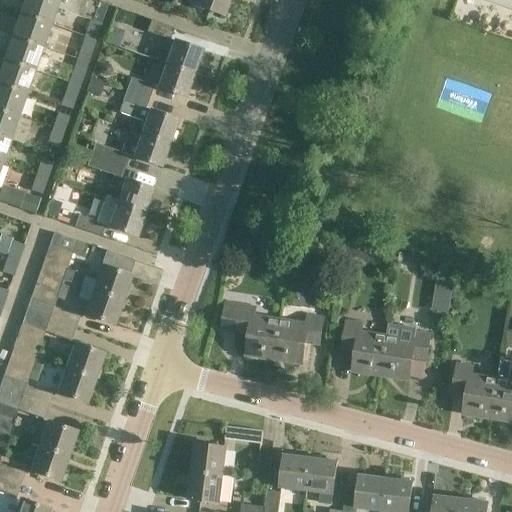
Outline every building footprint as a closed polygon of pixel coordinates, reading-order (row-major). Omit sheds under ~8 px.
[(51,23),(52,19),(59,0),(58,0),(24,0),(20,13),(51,23)] [(194,0),(193,5),(223,16),(228,0),(194,0)] [(12,36),(43,47),(51,23),(20,13),(12,36)] [(91,20),(85,35),(97,39),(102,24),(91,20)] [(151,20),(147,32),(170,40),(174,28),(151,20)] [(88,63),(97,39),(85,35),(77,59),(88,63)] [(4,60),(34,70),(43,47),(12,36),(4,60)] [(174,41),(168,59),(166,64),(193,74),(202,50),(174,41)] [(77,59),(69,82),(80,86),(88,63),(77,59)] [(34,70),(4,60),(0,70),(0,84),(26,94),(34,70)] [(100,70),(102,75),(107,76),(111,74),(113,70),(111,65),(106,64),(102,66),(100,70)] [(193,74),(166,64),(158,88),(185,98),(193,74)] [(91,78),(86,93),(99,97),(104,82),(91,78)] [(131,78),(127,90),(149,98),(154,86),(131,78)] [(61,106),(72,109),(80,86),(69,82),(61,106)] [(0,84),(0,110),(18,117),(26,94),(0,84)] [(149,98),(127,90),(119,112),(146,122),(141,134),(169,143),(177,120),(146,109),(149,98)] [(61,106),(52,129),(64,133),(72,109),(61,106)] [(18,117),(0,110),(0,136),(10,140),(18,117)] [(64,133),(52,129),(47,144),(59,148),(64,133)] [(161,167),(169,143),(141,134),(138,145),(125,140),(121,153),(95,144),(91,156),(125,167),(129,156),(161,167)] [(0,136),(0,163),(2,164),(10,167),(14,157),(5,154),(10,140),(0,136)] [(42,160),(37,175),(48,179),(56,156),(48,154),(46,161),(42,160)] [(121,178),(125,167),(91,156),(87,166),(113,176),(110,187),(121,191),(117,203),(145,213),(153,189),(121,178)] [(37,175),(31,190),(43,195),(48,179),(37,175)] [(137,237),(145,213),(117,203),(105,199),(101,211),(97,222),(79,215),(74,227),(101,236),(105,226),(137,237)] [(306,226),(302,244),(316,248),(321,230),(306,226)] [(49,246),(74,255),(79,242),(53,233),(49,246)] [(0,238),(0,250),(9,254),(20,258),(25,246),(14,241),(1,237),(0,238)] [(383,250),(384,246),(350,238),(345,256),(380,264),(383,250)] [(79,242),(74,255),(83,258),(88,245),(79,242)] [(49,246),(47,252),(45,259),(70,268),(74,255),(49,246)] [(106,251),(102,262),(117,267),(120,256),(106,251)] [(20,258),(9,254),(3,273),(14,277),(20,258)] [(70,268),(45,259),(40,272),(65,281),(70,268)] [(85,277),(82,286),(82,287),(93,290),(123,301),(132,276),(101,266),(96,281),(85,277)] [(40,272),(31,298),(56,306),(65,281),(40,272)] [(93,290),(82,287),(78,298),(88,302),(84,315),(114,325),(123,301),(93,290)] [(0,305),(3,307),(9,291),(0,288),(0,305)] [(52,319),(56,306),(31,298),(26,311),(52,319)] [(255,308),(246,307),(226,304),(222,329),(250,334),(247,356),(265,358),(265,355),(275,357),(280,320),(269,319),(268,322),(253,320),(255,308)] [(56,306),(52,319),(77,328),(81,315),(56,306)] [(47,332),(52,319),(26,311),(22,324),(47,332)] [(280,320),(275,357),(285,358),(284,361),(302,364),(305,342),(319,344),(323,319),(308,317),(306,328),(291,326),(292,322),(280,320)] [(77,328),(52,319),(47,332),(72,341),(77,328)] [(347,323),(346,328),(343,348),(357,350),(353,372),(371,375),(372,372),(382,373),(387,336),(376,335),(375,339),(360,336),(362,325),(347,323)] [(22,324),(17,336),(43,345),(47,332),(22,324)] [(387,336),(382,373),(391,375),(391,378),(409,380),(412,359),(426,361),(430,335),(417,333),(417,328),(389,324),(387,336)] [(17,336),(13,349),(38,358),(43,345),(17,336)] [(74,344),(65,368),(96,379),(104,354),(74,344)] [(29,384),(38,358),(13,349),(4,375),(29,384)] [(498,378),(492,416),(502,418),(502,420),(511,421),(511,384),(509,384),(511,362),(511,361),(501,360),(498,378)] [(483,414),(492,416),(498,378),(487,377),(486,380),(471,378),(473,367),(458,365),(454,391),(468,393),(464,415),(482,417),(483,414)] [(87,403),(96,379),(65,368),(57,393),(87,403)] [(0,388),(24,397),(29,384),(4,375),(0,385),(0,388)] [(29,384),(24,397),(49,406),(54,393),(29,384)] [(0,403),(19,411),(24,397),(0,388),(0,403)] [(49,406),(24,397),(19,411),(44,420),(49,406)] [(0,418),(15,424),(19,411),(0,403),(0,418)] [(0,418),(0,432),(10,436),(15,424),(0,418)] [(47,422),(38,446),(69,457),(77,432),(47,422)] [(229,429),(227,443),(260,447),(262,434),(229,429)] [(0,446),(6,449),(10,436),(0,432),(0,446)] [(195,444),(192,471),(224,475),(227,448),(195,444)] [(69,457),(38,446),(29,471),(60,481),(69,457)] [(307,491),(311,458),(285,455),(280,488),(307,491)] [(272,458),(259,457),(256,480),(269,482),(272,458)] [(307,491),(320,493),(318,504),(332,505),(338,462),(311,458),(307,491)] [(26,471),(1,462),(0,464),(0,476),(21,484),(26,471)] [(220,503),(224,475),(192,471),(189,499),(220,503)] [(360,475),(358,495),(356,508),(383,511),(387,479),(360,475)] [(21,484),(0,476),(0,491),(17,497),(21,484)] [(387,479),(383,511),(389,511),(409,511),(413,482),(387,479)] [(266,508),(265,511),(279,511),(282,493),(268,492),(266,508)] [(435,496),(433,511),(460,511),(462,499),(435,496)] [(19,499),(14,511),(49,511),(50,510),(19,499)] [(462,499),(460,511),(487,511),(489,502),(462,499)]
